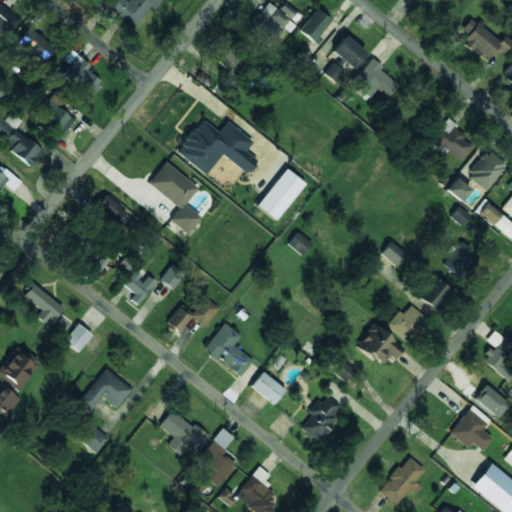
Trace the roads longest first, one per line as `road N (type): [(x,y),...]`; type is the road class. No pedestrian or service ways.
road 1 (residential): [(357,511),(25,237)]
road 2 (tertiary): [(0,268),(216,0)]
road 3 (residential): [(319,511),(511,274)]
road 4 (residential): [(511,125),(360,0)]
road 5 (residential): [(149,84),(46,0)]
